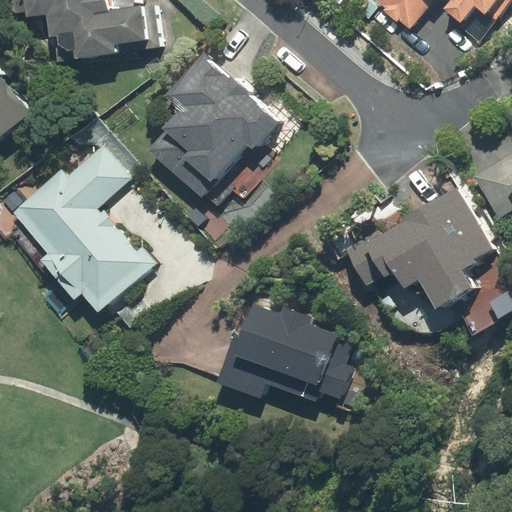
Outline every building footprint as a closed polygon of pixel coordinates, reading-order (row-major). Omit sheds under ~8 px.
[(51,22),(54,64),(123,59),(122,49),(149,47),(147,9),(112,11),(110,0),(27,0),(29,24),(51,22)] [(511,4),(511,0),(375,0),(373,2),(411,35),(441,0),(452,0),(458,5),(450,14),(466,27),(482,9),(497,22),(511,4)] [(205,197),(252,149),(258,155),(285,126),(210,55),(168,98),(185,114),(153,147),(205,197)] [(0,146),(39,117),(0,65),(0,146)] [(137,179),(98,135),(13,211),(54,255),(44,264),(82,306),(90,299),(106,317),(162,266),(146,249),(144,250),(106,207),(137,179)] [(511,156),(476,178),(503,221),(511,215),(511,156)] [(461,191),(386,239),(379,229),(347,250),(373,289),(399,272),(411,291),(425,281),(446,314),(479,292),(469,276),(502,255),(461,191)] [(282,317),(249,306),(222,385),(267,400),(271,387),(322,404),(344,340),(315,330),(318,321),(284,310),(282,317)]
